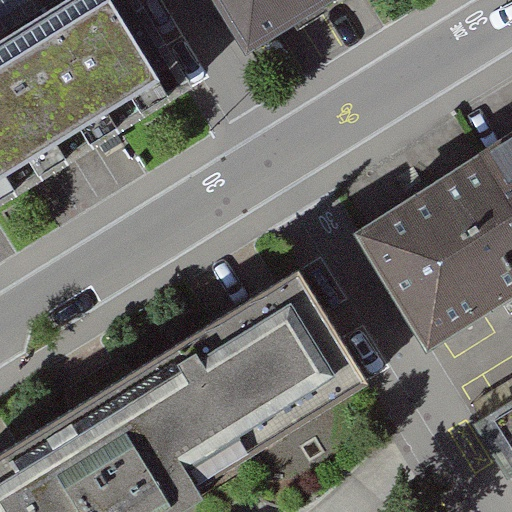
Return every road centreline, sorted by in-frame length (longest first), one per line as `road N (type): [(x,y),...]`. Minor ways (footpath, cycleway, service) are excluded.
road 1 (residential): [(280,161),(499,511)]
road 2 (residential): [(280,161),(0,330)]
road 3 (residential): [(511,25),(280,161)]
road 4 (residential): [(176,0),(280,161)]
